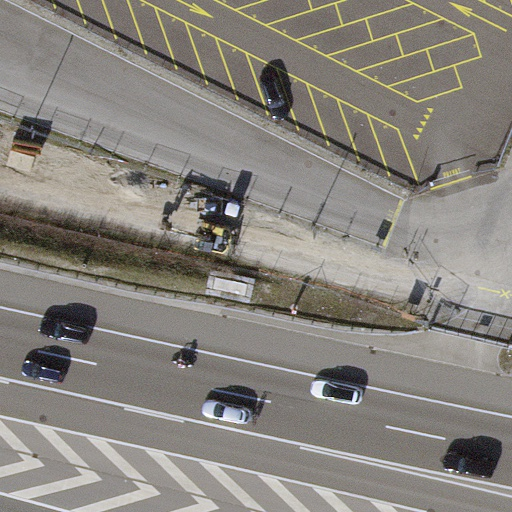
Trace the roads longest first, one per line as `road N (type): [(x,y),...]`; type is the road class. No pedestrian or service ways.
road 1 (track): [(0,184),(484,305),(511,251)]
road 2 (motorway): [(310,409),(0,342)]
road 3 (motorway): [(511,482),(310,409)]
road 4 (motorway): [(511,452),(310,409)]
